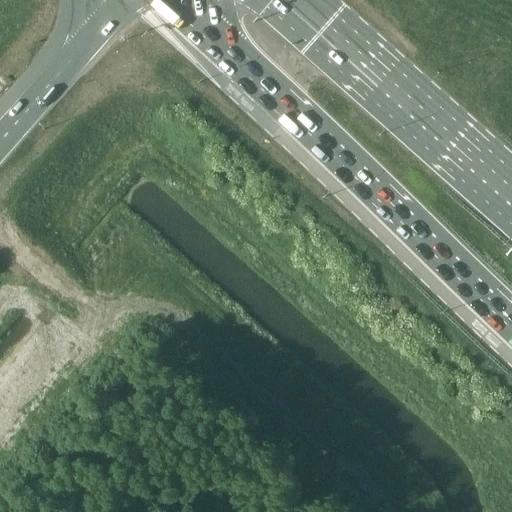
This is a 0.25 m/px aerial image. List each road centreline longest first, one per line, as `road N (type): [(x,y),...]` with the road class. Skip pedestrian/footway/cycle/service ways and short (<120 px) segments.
road 1 (primary): [(170,0),(511,321)]
road 2 (primary): [(511,186),(303,0)]
road 3 (motorway): [(128,0),(0,143)]
